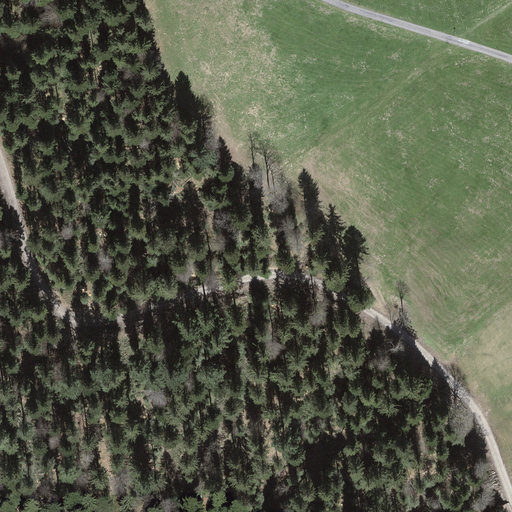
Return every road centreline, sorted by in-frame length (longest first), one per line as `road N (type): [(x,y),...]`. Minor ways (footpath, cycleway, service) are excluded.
road 1 (track): [(511,494),(468,397),(388,321),(316,279),(279,272),(235,278),(104,324),(76,321),(51,300),(31,263),(0,159)]
road 2 (track): [(328,0),(459,41)]
